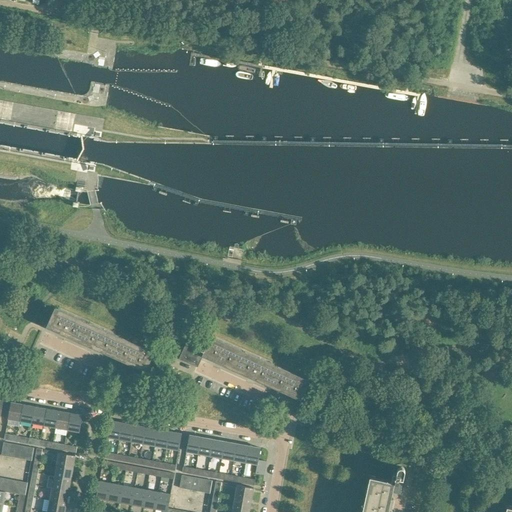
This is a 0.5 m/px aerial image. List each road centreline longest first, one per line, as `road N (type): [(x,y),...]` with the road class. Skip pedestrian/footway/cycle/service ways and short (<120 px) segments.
road 1 (unclassified): [(0,0),(511,95)]
road 2 (residential): [(127,408),(286,437)]
road 3 (residential): [(0,386),(127,408)]
road 4 (residential): [(286,437),(290,407),(201,366)]
road 5 (residential): [(127,408),(132,377),(45,337)]
